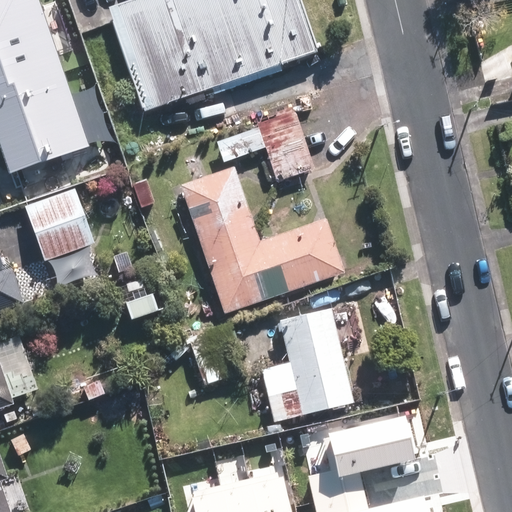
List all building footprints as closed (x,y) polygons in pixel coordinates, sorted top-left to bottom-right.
[(83,139),(37,0),(0,0),(0,136),(9,163),(83,139)] [(302,0),(128,0),(112,6),(147,110),(320,52),(302,0)] [(288,109),(254,120),(275,182),(309,171),(288,109)] [(66,150),(45,158),(52,177),(74,169),(66,150)] [(229,173),(182,189),(223,310),(336,272),(320,225),(254,247),(229,173)] [(90,242),(73,195),(25,213),(42,259),(90,242)] [(130,247),(113,253),(122,277),(140,270),(130,247)] [(0,307),(15,302),(4,273),(0,274),(0,307)] [(121,287),(131,317),(172,303),(162,273),(121,287)] [(346,403),(324,312),(279,323),(290,369),(262,376),(273,421),(346,403)] [(224,335),(192,345),(204,381),(235,370),(224,335)] [(361,371),(365,393),(399,388),(396,366),(361,371)] [(381,511),(363,431),(308,444),(323,511),(381,511)] [(262,445),(225,455),(234,488),(271,478),(262,445)] [(439,485),(401,494),(405,511),(443,502),(439,485)]
